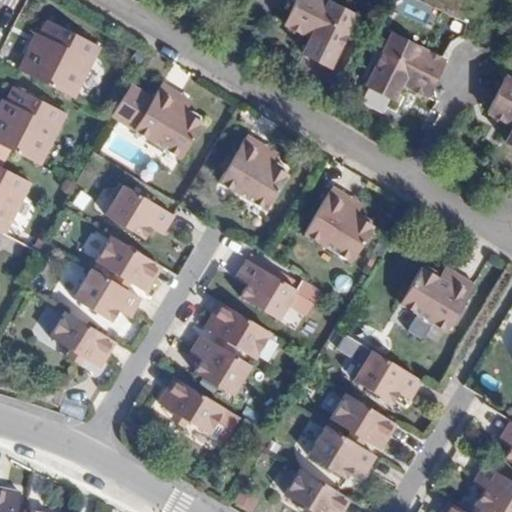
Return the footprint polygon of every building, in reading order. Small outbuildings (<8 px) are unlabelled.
[(298,0),(291,16),(289,22),(313,32),(306,50),(334,62),(357,11),(333,0),(298,0)] [(32,46),(19,71),(73,98),(98,48),(50,23),(42,37),(37,48),(32,46)] [(37,35),(32,46),(37,48),(42,37),(37,35)] [(426,96),(431,87),(443,65),(444,62),(396,37),(372,86),(397,100),(404,86),(426,96)] [(507,84),(495,107),(493,111),(511,121),(511,138),(511,141),(511,142),(511,80),(509,79),(507,84)] [(185,115),(183,114),(174,109),(181,98),(161,86),(135,129),(181,157),(201,125),(200,124),(199,119),(189,113),(185,115)] [(0,111),(0,145),(37,164),(61,114),(15,90),(8,104),(3,113),(0,111)] [(174,109),(183,114),(190,104),(181,98),(174,109)] [(257,156),(263,146),(243,134),(217,179),(262,206),(283,173),(283,166),(274,160),(267,162),(257,156)] [(273,152),(263,146),(257,156),(267,162),(273,152)] [(0,232),(1,233),(27,182),(0,168),(0,232)] [(153,224),(163,231),(171,216),(122,187),(105,215),(144,239),(150,230),(153,224)] [(345,208),(351,198),(332,187),(305,231),(350,259),(371,227),(369,217),(360,212),(356,214),(345,208)] [(361,205),(351,198),(345,208),(356,214),(361,205)] [(160,236),(163,231),(153,224),(150,230),(160,236)] [(144,293),(160,267),(112,237),(96,264),(117,277),(115,284),(126,290),(129,285),(144,293)] [(251,282),(247,289),(241,298),(277,321),(295,291),(245,261),(238,275),(251,282)] [(131,313),(140,299),(126,290),(115,284),(92,270),(75,300),(111,322),(116,314),(120,307),(131,313)] [(449,287),(439,281),(437,275),(427,270),(419,274),(399,308),(447,335),(473,289),(454,277),(449,287)] [(444,271),(439,281),(449,287),(454,277),(444,271)] [(234,281),(247,289),(251,282),(238,275),(234,281)] [(218,340),(216,345),(227,352),(231,348),(251,360),(269,334),(222,304),(205,331),(218,340)] [(127,320),(131,313),(120,307),(116,314),(127,320)] [(112,342),(66,313),(51,340),(67,350),(83,359),(97,367),(112,342)] [(216,345),(202,337),(193,352),(206,359),(201,367),(196,376),(232,399),(253,368),(227,352),(216,345)] [(83,359),(67,350),(64,357),(79,367),(83,359)] [(206,359),(193,352),(188,360),(201,367),(206,359)] [(416,399),(425,384),(375,354),(357,384),(394,407),(400,398),(404,392),(416,399)] [(223,409),(177,380),(161,407),(177,416),(192,425),(208,435),(223,409)] [(412,405),(416,399),(404,392),(400,398),(412,405)] [(382,453),(399,427),(349,397),(333,423),(358,437),(353,444),(366,451),(369,446),(382,453)] [(192,425),(177,416),(172,424),(188,433),(192,425)] [(369,472),(377,459),(366,451),(353,444),(329,429),(312,457),(347,479),(353,470),(356,464),(369,472)] [(501,448),(511,454),(511,452),(511,444),(505,441),(501,448)] [(366,478),(369,472),(356,464),(353,470),(366,478)] [(493,511),(511,511),(511,482),(488,469),(481,481),(490,487),(486,493),(480,504),(493,511)] [(345,511),(352,502),(303,473),(287,499),(308,511),(309,511),(345,511)] [(477,487),(486,493),(490,487),(481,481),(477,487)] [(11,511),(14,501),(0,497),(0,511),(11,511)]
